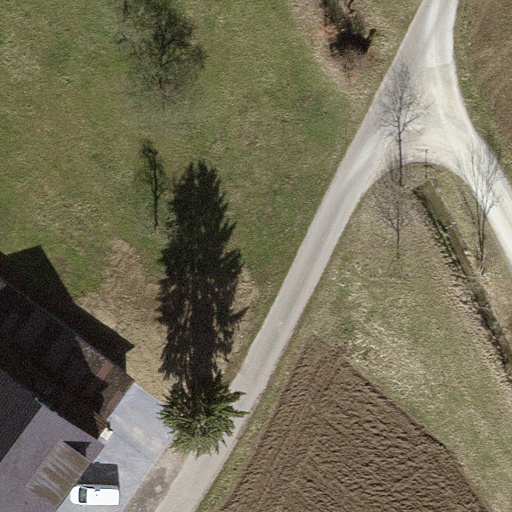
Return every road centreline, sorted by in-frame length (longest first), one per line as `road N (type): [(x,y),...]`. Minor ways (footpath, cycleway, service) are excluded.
road 1 (track): [(179,511),(447,0)]
road 2 (track): [(511,242),(418,58)]
